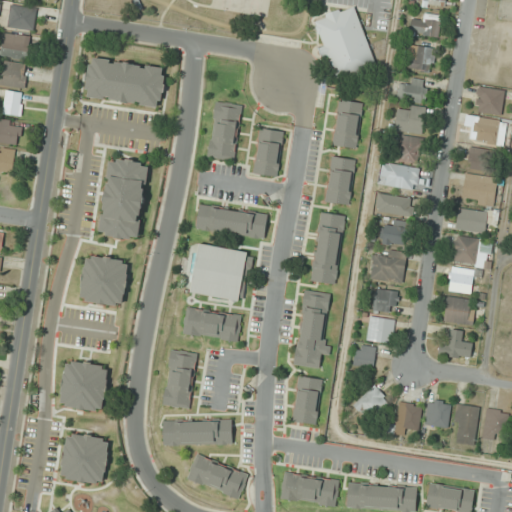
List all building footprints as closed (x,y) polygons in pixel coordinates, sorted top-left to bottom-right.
[(37,9),(11,4),(7,26),(33,31),(37,9)] [(377,68),(355,5),(313,19),(321,44),(322,44),(335,82),(377,68)] [(410,28),(433,40),(443,20),(426,11),(420,22),(415,20),(410,28)] [(31,37),(4,32),(0,51),(0,54),(27,60),(31,37)] [(408,69),(433,71),(436,48),(411,45),(408,69)] [(161,107),(166,67),(90,57),(84,97),(161,107)] [(26,63),(0,61),(0,85),(25,87),(26,63)] [(426,103),(428,83),(401,81),(399,100),(426,103)] [(475,111),(501,116),(505,91),(480,86),(475,111)] [(23,93),(6,91),(4,113),(21,115),(23,93)] [(340,100),(332,145),(357,149),(364,104),(340,100)] [(234,161),(243,105),(216,101),(207,156),(234,161)] [(407,110),(396,110),(397,132),(426,131),(425,106),(407,107),(407,110)] [(508,122),(467,114),(465,127),(474,129),(472,140),(503,146),(508,122)] [(0,141),(18,145),(22,124),(0,119),(0,141)] [(284,131),(259,128),(253,174),(278,177),(284,131)] [(419,164),(424,139),(402,135),(398,160),(419,164)] [(467,167),(498,173),(502,152),(472,146),(467,167)] [(0,170),(13,173),(17,151),(0,148),(0,170)] [(350,206),(356,159),(331,156),(325,202),(350,206)] [(100,235),(139,240),(149,162),(109,157),(100,235)] [(391,175),(388,183),(413,191),(419,172),(385,161),(381,171),(391,175)] [(497,179),(466,174),(462,201),(493,205),(497,179)] [(377,211),(412,217),(415,199),(380,193),(377,211)] [(196,231),(265,239),(268,212),(199,204),(196,231)] [(456,227),(484,234),(487,223),(491,223),(493,214),(461,206),(456,227)] [(346,215),(321,211),(312,281),(336,284),(346,215)] [(382,243),(406,246),(408,228),(384,226),(382,243)] [(478,263),(480,238),(455,236),(454,262),(478,263)] [(242,301),(250,252),(196,243),(188,292),(242,301)] [(406,252),(387,250),(386,257),(374,256),(372,279),(404,282),(406,252)] [(130,261),(87,254),(79,300),(122,307),(130,261)] [(466,295),(478,277),(460,265),(447,283),(466,295)] [(399,292),(377,288),(373,310),(396,314),(399,292)] [(294,365),(319,368),(321,357),(329,358),(331,342),(324,341),(331,293),(304,289),(294,365)] [(470,299),(447,297),(445,322),(475,324),(476,309),(470,309),(470,299)] [(242,314),(186,307),(182,335),(239,342),(242,314)] [(368,340),(392,342),(394,319),(371,316),(368,340)] [(355,367),(374,368),(376,346),(356,345),(355,367)] [(163,405),(190,409),(197,352),(170,349),(163,405)] [(59,407),(104,413),(110,365),(66,359),(59,407)] [(317,425),(324,379),(299,375),(292,421),(317,425)] [(370,422),(391,401),(374,385),(353,405),(370,422)] [(425,425),(448,428),(452,403),(429,399),(425,425)] [(424,406),(401,401),(395,430),(417,435),(424,406)] [(454,442),(475,444),(478,406),(458,404),(454,442)] [(483,439),(503,441),(506,411),(487,409),(483,439)] [(233,446),(233,420),(163,420),(163,446),(233,446)] [(111,438),(66,432),(60,478),(104,484),(111,438)] [(249,472),(196,454),(187,480),(240,498),(249,472)] [(340,479),(284,472),(280,500),(337,507),(340,479)] [(417,511),(418,486),(348,483),(347,509),(417,511)] [(472,511),(475,488),(430,483),(427,508),(459,511),(472,511)]
